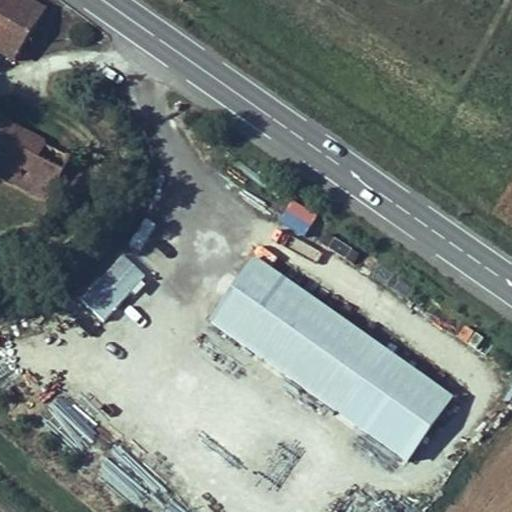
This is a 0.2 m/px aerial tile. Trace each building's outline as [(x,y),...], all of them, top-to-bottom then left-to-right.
[(18,0),(0,0),(0,61),(24,76),(56,22),(18,0)] [(78,166),(5,128),(0,138),(0,182),(21,193),(28,181),(62,198),(78,166)] [(284,214),(310,226),(316,214),(290,202),(284,214)] [(326,233),(319,244),(350,264),(357,252),(326,233)] [(80,304),(103,324),(144,277),(121,258),(80,304)] [(454,418),(256,280),(213,342),(411,480),(454,418)] [(284,481),(292,451),(270,446),(262,476),(284,481)]
